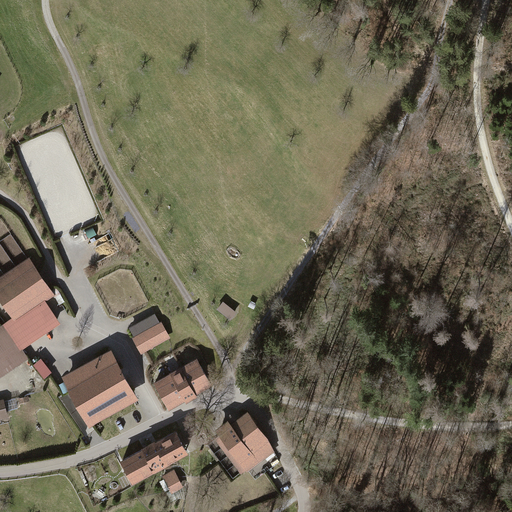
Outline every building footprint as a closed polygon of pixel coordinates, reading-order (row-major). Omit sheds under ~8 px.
[(68,248),(65,249),(63,244),(60,245),(68,264),(73,262),(68,248)] [(30,256),(0,275),(0,298),(12,316),(14,319),(45,298),(46,300),(56,294),(30,256)] [(128,295),(120,280),(110,284),(119,299),(128,295)] [(12,316),(0,324),(0,375),(29,356),(23,347),(61,321),(46,300),(45,298),(14,319),(12,316)] [(237,311),(223,300),(216,308),(230,319),(237,311)] [(155,312),(130,326),(134,335),(132,336),(142,353),(171,337),(162,320),(160,321),(155,312)] [(112,347),(62,374),(90,424),(140,398),(112,347)] [(196,355),(152,380),(168,408),(184,399),(185,401),(197,395),(196,393),(212,384),(196,355)] [(35,362),(44,377),(54,371),(44,357),(35,362)] [(4,398),(0,398),(0,419),(9,417),(4,398)] [(214,428),(218,434),(213,438),(240,473),(245,470),(247,472),(275,450),(268,437),(247,409),(230,422),(227,418),(214,428)] [(142,446),(120,458),(134,481),(189,452),(177,428),(156,439),(155,438),(142,445),(142,446)] [(174,469),(163,475),(172,492),(184,486),(174,469)]
